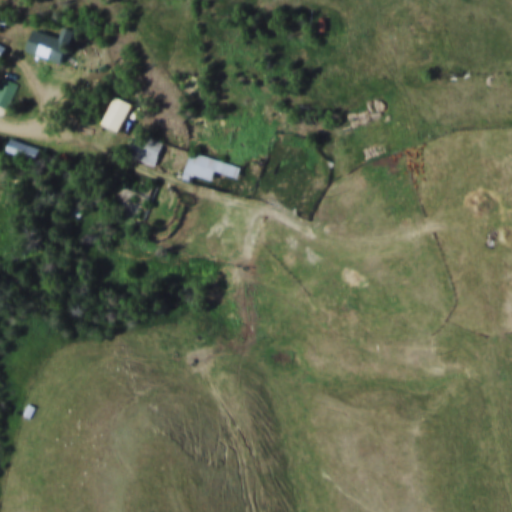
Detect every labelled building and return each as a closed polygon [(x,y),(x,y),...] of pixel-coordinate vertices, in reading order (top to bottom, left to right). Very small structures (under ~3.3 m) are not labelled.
[(33,31),(25,53),(60,65),(72,32),(62,28),(58,39),(33,31)] [(17,87),(3,80),(0,86),(0,109),(5,112),(17,87)] [(118,133),(130,105),(113,97),(100,126),(118,133)] [(35,164),(40,151),(12,140),(7,152),(35,164)] [(240,169),(191,154),(184,174),(212,183),(215,172),(237,180),(240,169)]
